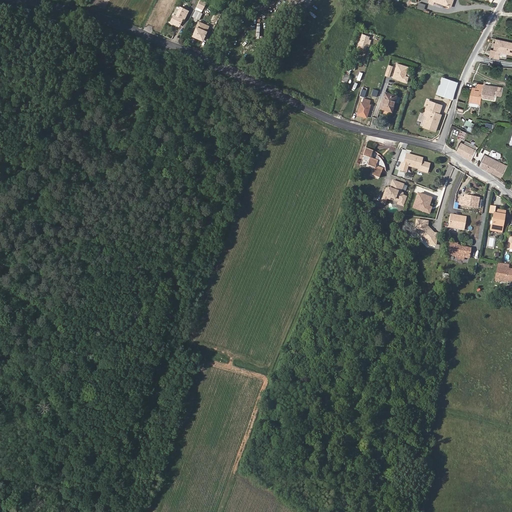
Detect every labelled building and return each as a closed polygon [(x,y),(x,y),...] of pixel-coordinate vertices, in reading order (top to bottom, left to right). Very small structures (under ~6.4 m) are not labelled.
[(199,19),(204,10),(199,7),(193,19),(196,21),(197,19),(199,19)] [(186,20),(190,12),(182,8),(178,16),(175,14),(171,21),(181,26),(185,19),(186,20)] [(194,36),(203,41),(210,27),(200,22),(194,36)] [(360,39),(358,47),(366,49),(368,42),(360,39)] [(501,52),(511,54),(511,42),(497,39),(495,51),(492,50),(490,58),(499,59),(501,52)] [(408,67),(396,62),(391,78),(406,83),(408,77),(405,76),(408,67)] [(345,72),(342,81),(348,82),(350,74),(345,72)] [(458,83),(442,78),(437,95),(453,100),(458,83)] [(483,99),(485,85),(486,82),(484,82),(484,83),(484,85),(483,85),(479,84),(478,88),(473,87),(471,102),(482,104),(483,99)] [(498,86),(485,85),(483,99),(495,101),(498,86)] [(362,101),(361,101),(357,114),(368,118),(371,105),(370,104),(371,100),(365,98),(367,90),(372,91),(371,95),(377,96),(378,90),(364,86),(360,96),(363,97),(362,101)] [(384,92),(379,109),(392,112),(397,96),(384,92)] [(442,106),(429,101),(428,105),(426,104),(426,105),(427,106),(426,110),(429,111),(423,127),(436,131),(442,115),(439,114),(438,114),(439,112),(440,112),(442,106)] [(468,126),(466,130),(471,132),(474,123),(466,120),(464,125),(468,126)] [(467,133),(462,130),(458,138),(463,140),(467,133)] [(471,160),(472,158),(476,151),(476,150),(462,143),(458,151),(458,152),(471,160)] [(371,149),(364,147),(361,154),(362,155),(361,158),(366,160),(365,164),(369,165),(370,166),(370,168),(371,168),(369,173),(377,176),(380,168),(383,169),(383,166),(382,162),(380,159),(377,156),(375,159),(370,157),(371,149)] [(422,158),(407,153),(404,163),(404,164),(408,165),(419,168),(422,158)] [(481,167),(495,174),(502,178),(507,165),(506,165),(501,162),(499,161),(496,160),(498,157),(495,156),(494,159),(486,155),(485,156),(484,159),(482,164),(481,167)] [(401,183),(394,180),(391,188),(389,187),(389,188),(386,195),(391,197),(392,195),(396,197),(396,198),(401,200),(400,202),(405,203),(407,196),(403,195),(404,193),(402,192),(404,186),(400,184),(401,183)] [(391,198),(391,197),(386,195),(389,188),(388,188),(383,202),(386,203),(388,197),(391,198)] [(432,198),(418,192),(412,208),(427,213),(432,198)] [(460,196),(458,205),(478,209),(480,198),(464,195),(464,197),(460,196)] [(491,229),(502,231),(506,210),(496,208),(495,212),(494,212),(491,229)] [(456,216),(450,215),(448,227),(453,228),(455,227),(457,228),(459,229),(464,230),(466,218),(461,217),(459,218),(457,218),(456,216)] [(465,256),(470,257),(471,248),(458,246),(458,243),(452,242),(449,254),(458,256),(458,257),(465,258),(465,257),(465,256)] [(494,273),(493,280),(500,281),(501,279),(511,281),(511,269),(493,266),(491,273),(494,273)]
